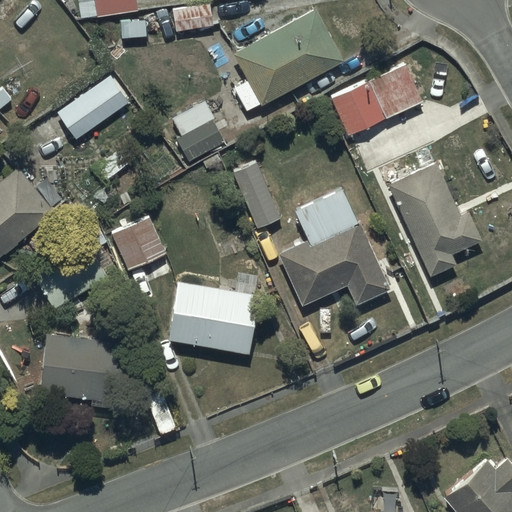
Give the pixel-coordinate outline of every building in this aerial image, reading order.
[(137,0),(93,0),(96,12),(138,5),(137,0)] [(192,0),(170,3),(174,25),(212,21),(209,0),(192,0)] [(245,106),(342,55),(315,3),(270,27),(263,14),(229,31),(236,45),(231,48),(246,76),(233,83),(245,106)] [(330,92),(347,129),(422,95),(405,58),(330,92)] [(109,70),(55,106),(73,133),(127,97),(109,70)] [(176,134),(187,156),(223,137),(211,115),(214,113),(204,94),(170,112),(180,131),(176,134)] [(434,156),(386,178),(427,269),(453,257),(449,248),(480,234),(467,205),(458,209),(434,156)] [(257,221),(279,211),(254,157),(232,167),(257,221)] [(0,175),(0,247),(51,206),(16,162),(0,175)] [(278,246),(300,297),(345,278),(354,299),(387,285),(343,181),(292,203),(306,234),(278,246)] [(110,229),(126,266),(165,249),(149,212),(110,229)] [(33,267),(53,303),(104,273),(84,238),(33,267)] [(176,275),(167,333),(247,345),(256,288),(176,275)] [(46,335),(41,395),(124,402),(129,342),(46,335)] [(136,426),(153,425),(151,363),(134,364),(136,426)] [(21,410),(55,422),(62,404),(27,392),(21,410)] [(486,452),(442,491),(460,511),(511,511),(511,461),(504,453),(494,462),(486,452)]
